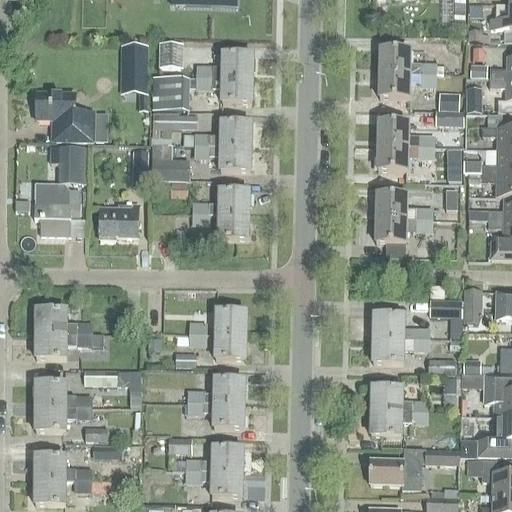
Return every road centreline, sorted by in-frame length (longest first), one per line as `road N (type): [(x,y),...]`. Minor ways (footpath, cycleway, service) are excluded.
road 1 (residential): [(0,277),(302,282)]
road 2 (tertiary): [(302,282),(309,0)]
road 3 (tertiary): [(296,511),(302,282)]
